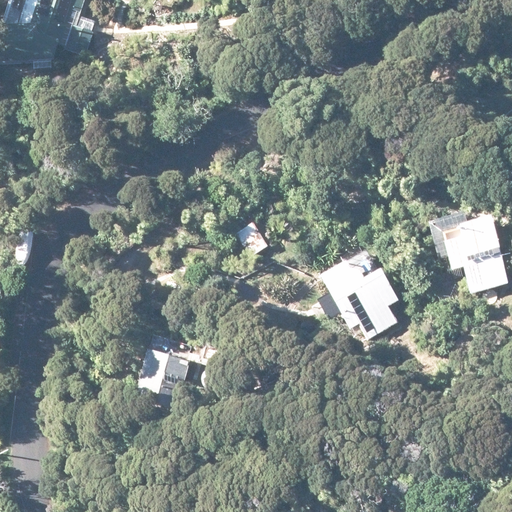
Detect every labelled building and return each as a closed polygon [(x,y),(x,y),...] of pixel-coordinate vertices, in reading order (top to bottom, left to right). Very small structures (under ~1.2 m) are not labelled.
[(19,0),(12,24),(0,24),(0,61),(32,60),(33,71),(52,71),(52,59),(51,43),(86,54),(96,22),(76,15),(80,0),(19,0)] [(503,283),(481,217),(447,228),(450,237),(433,244),(443,273),(457,268),(467,295),(503,283)] [(266,245),(249,222),(232,235),(250,257),(266,245)] [(29,258),(37,234),(14,226),(9,242),(0,249),(0,261),(10,274),(29,258)] [(123,280),(150,260),(140,247),(114,267),(123,280)] [(311,277),(347,331),(350,329),(354,335),(361,331),(367,340),(397,320),(387,305),(395,300),(373,268),(350,281),(337,260),(311,277)] [(139,350),(126,396),(174,409),(176,405),(195,410),(201,390),(181,384),(187,363),(139,350)]
